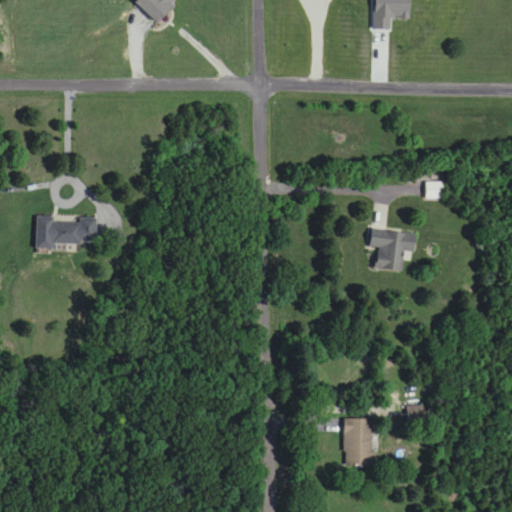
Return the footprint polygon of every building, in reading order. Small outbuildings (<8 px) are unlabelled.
[(157,24),(179,0),(136,0),(135,2),(157,24)] [(426,199),(442,199),(442,182),(426,182),(426,199)] [(54,249),(54,243),(97,243),(97,216),(36,217),(36,249),(54,249)] [(415,231),(370,229),(369,247),(378,248),(376,269),(403,271),(404,253),(414,254),(415,231)] [(343,419),(343,467),(374,467),(374,419),(343,419)]
